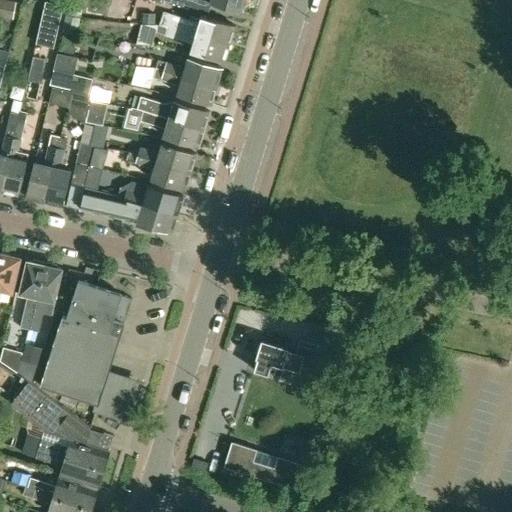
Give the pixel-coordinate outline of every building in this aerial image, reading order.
[(5,0),(0,0),(0,15),(13,18),(16,2),(5,0)] [(83,0),(69,0),(67,13),(80,15),(83,0)] [(127,3),(118,0),(111,0),(106,18),(121,22),(127,3)] [(239,11),(241,0),(161,0),(162,0),(207,14),(211,3),(239,11)] [(46,1),(36,43),(54,47),(64,5),(46,1)] [(160,22),(169,25),(229,43),(234,25),(200,15),(198,22),(164,11),(160,22)] [(65,14),(62,33),(76,35),(79,16),(65,14)] [(143,14),(142,24),(154,24),(155,14),(143,14)] [(224,60),(229,43),(169,25),(160,22),(160,24),(154,24),(142,24),(141,24),(141,27),(192,42),(190,49),(224,60)] [(77,38),(63,35),(60,50),(74,52),(77,38)] [(11,52),(0,49),(0,89),(1,90),(11,52)] [(57,53),(53,68),(74,73),(77,58),(57,53)] [(156,67),(163,69),(216,85),(221,68),(187,57),(184,67),(159,59),(156,67)] [(153,77),(156,67),(136,66),(131,84),(150,87),(153,77)] [(210,103),(216,85),(163,69),(156,67),(153,77),(179,85),(176,92),(210,103)] [(74,73),(53,68),(50,84),(70,89),(74,73)] [(67,107),(68,104),(71,91),(53,87),(49,102),(67,107)] [(110,96),(106,89),(94,87),(92,94),(92,95),(91,99),(108,103),(110,96)] [(92,95),(71,90),(71,91),(68,104),(88,109),(91,99),(92,95)] [(142,97),(139,108),(144,109),(151,111),(202,128),(208,109),(175,99),(165,104),(142,97)] [(0,187),(12,137),(19,110),(21,101),(13,99),(0,154),(0,153),(0,187)] [(108,104),(91,99),(88,109),(89,110),(86,121),(103,125),(108,104)] [(197,145),(202,128),(151,111),(144,109),(141,118),(166,125),(163,135),(197,145)] [(0,190),(17,194),(25,159),(27,153),(17,150),(26,112),(19,110),(12,137),(0,187),(0,190)] [(85,123),(80,142),(92,144),(96,126),(85,123)] [(26,196),(44,201),(55,150),(59,136),(50,134),(44,163),(34,161),(26,196)] [(55,150),(44,201),(61,205),(69,169),(60,167),(66,138),(59,136),(55,150)] [(80,142),(75,162),(90,165),(94,144),(92,144),(80,142)] [(140,146),(138,153),(190,170),(195,153),(161,142),(158,152),(140,146)] [(184,187),(190,170),(138,153),(129,150),(127,159),(153,167),(150,177),(184,187)] [(75,162),(70,184),(85,187),(90,165),(75,162)] [(121,187),(118,194),(125,196),(177,212),(182,195),(148,184),(133,179),(130,190),(121,187)] [(65,206),(103,214),(137,221),(171,230),(177,212),(125,196),(118,194),(85,187),(70,184),(65,206)] [(20,256),(0,251),(0,298),(2,289),(12,291),(20,256)] [(32,317),(44,263),(41,263),(40,260),(35,259),(33,261),(27,260),(20,293),(28,294),(21,326),(29,328),(32,317)] [(32,317),(29,328),(38,330),(42,311),(52,314),(55,300),(62,268),(54,266),(54,264),(49,263),(47,264),(44,263),(32,317)] [(77,278),(66,314),(120,334),(124,320),(116,318),(124,293),(77,278)] [(98,402),(120,334),(66,314),(62,313),(40,384),(98,402)] [(257,340),(253,353),(257,354),(256,357),(257,358),(254,369),(268,374),(269,371),(275,373),(277,365),(283,366),(320,378),(330,381),(338,355),(317,349),(319,344),(300,339),(296,351),(288,349),(289,347),(262,338),(261,341),(257,340)] [(21,361),(19,373),(27,378),(31,381),(39,356),(31,354),(33,346),(25,344),(24,351),(21,361)] [(0,360),(19,373),(21,361),(24,351),(2,346),(0,354),(0,360)] [(43,430),(70,438),(84,443),(84,441),(85,441),(90,427),(29,380),(11,402),(43,430)] [(97,485),(108,451),(85,443),(85,441),(84,441),(84,443),(70,438),(67,445),(41,437),(35,457),(62,465),(60,473),(97,485)] [(232,441),(224,466),(249,474),(257,449),(232,441)] [(278,455),(270,480),(295,488),(303,463),(278,455)] [(29,474),(15,470),(11,481),(25,485),(29,474)] [(56,485),(38,480),(30,477),(27,487),(35,489),(91,506),(96,489),(58,477),(56,485)] [(35,489),(27,487),(26,486),(23,494),(51,502),(48,511),(51,511),(89,511),(91,506),(35,489)]
